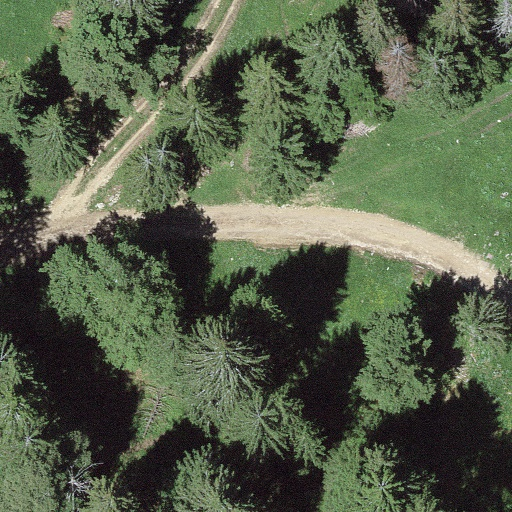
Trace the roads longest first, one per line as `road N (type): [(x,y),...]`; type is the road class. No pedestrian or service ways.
road 1 (track): [(0,244),(128,229),(305,227),(395,236),(456,260),(511,306)]
road 2 (track): [(52,238),(113,153),(200,74),(250,0)]
